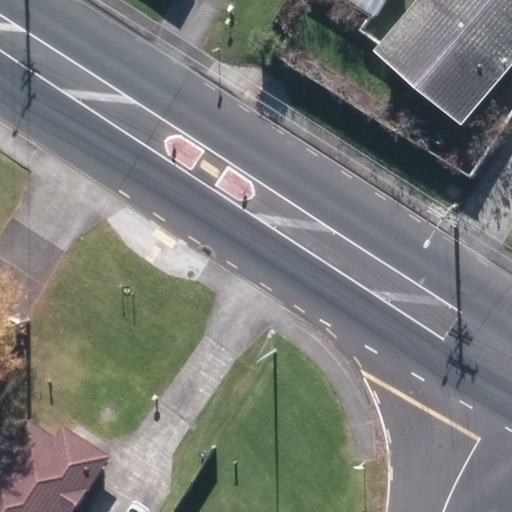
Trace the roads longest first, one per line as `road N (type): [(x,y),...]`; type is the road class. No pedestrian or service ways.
road 1 (secondary): [(0,36),(495,357)]
road 2 (unclassified): [(431,511),(451,436),(495,357)]
